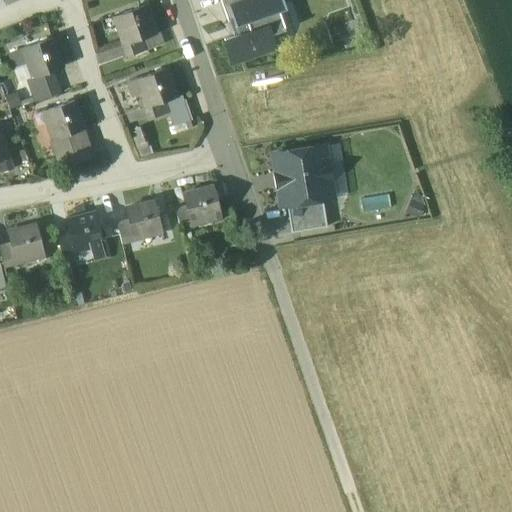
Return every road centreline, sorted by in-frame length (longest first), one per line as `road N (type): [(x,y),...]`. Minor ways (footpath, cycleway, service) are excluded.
road 1 (track): [(357,511),(267,256)]
road 2 (residential): [(65,0),(128,178)]
road 3 (residential): [(233,160),(179,0)]
road 4 (residential): [(0,198),(128,178)]
